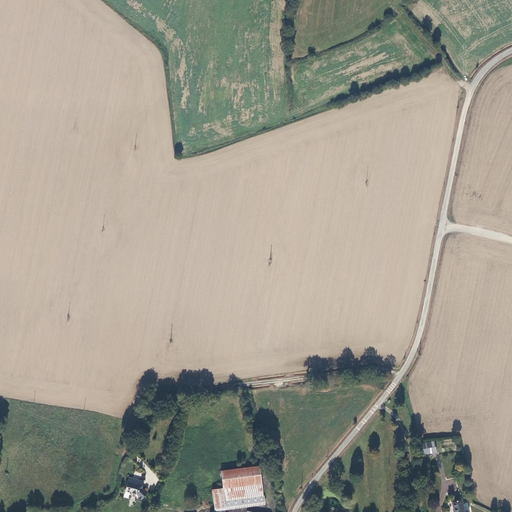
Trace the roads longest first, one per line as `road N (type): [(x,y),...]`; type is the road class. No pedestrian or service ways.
road 1 (unclassified): [(294,511),(411,358),(465,110),(486,69),(511,49)]
road 2 (track): [(402,377),(369,368),(161,400),(127,446),(111,494)]
